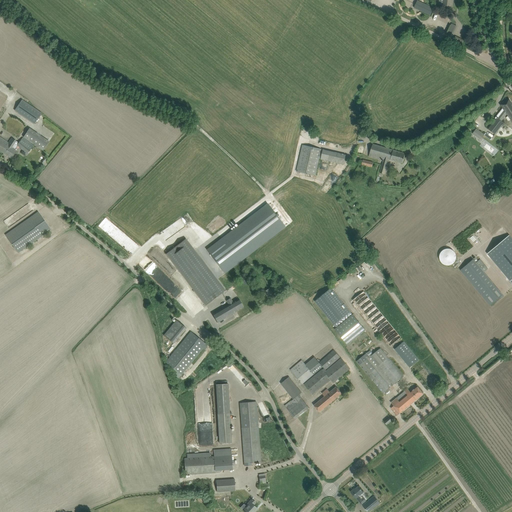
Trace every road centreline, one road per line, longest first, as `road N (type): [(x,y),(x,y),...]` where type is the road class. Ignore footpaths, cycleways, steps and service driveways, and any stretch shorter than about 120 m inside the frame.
road 1 (track): [(0,2),(95,80),(186,123),(234,103),(345,152),(366,140),(413,146),(510,85)]
road 2 (unclassified): [(329,489),(238,359),(0,162)]
road 3 (unclassified): [(329,489),(511,338)]
